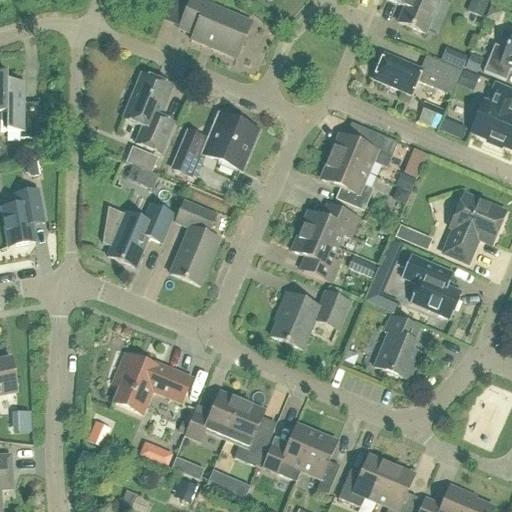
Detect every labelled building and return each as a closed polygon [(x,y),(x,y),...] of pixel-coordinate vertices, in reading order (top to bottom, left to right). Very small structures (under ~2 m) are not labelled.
[(238,57),(251,25),(208,7),(210,2),(206,0),(191,0),(178,32),(192,38),(190,43),(225,57),(227,52),(238,57)] [(408,0),(397,25),(423,36),(438,0),(408,0)] [(494,48),(483,74),(505,84),(510,71),(511,71),(511,35),(505,52),(494,48)] [(461,75),(447,69),(425,59),(419,72),(384,57),(373,83),(410,98),(416,84),(451,99),(461,75)] [(473,93),(479,80),(463,74),(458,86),(473,93)] [(0,75),(0,134),(20,135),(20,141),(39,141),(39,108),(24,107),(24,85),(6,85),(6,76),(0,75)] [(161,157),(174,126),(160,120),(172,90),(141,77),(122,121),(142,129),(135,146),(161,157)] [(483,106),(471,134),(488,142),(487,145),(501,151),(502,148),(511,151),(511,95),(495,88),(487,108),(483,106)] [(262,134),(258,132),(257,129),(254,127),(250,126),(247,128),(218,116),(207,141),(187,132),(170,173),(195,184),(205,161),(243,178),(262,134)] [(339,138),(330,160),(367,176),(372,164),(386,171),(397,145),(369,134),(363,148),(339,138)] [(427,183),(436,158),(415,151),(407,176),(427,183)] [(362,187),(367,176),(330,160),(321,182),(344,192),(339,203),(363,213),(372,191),(362,187)] [(43,218),(38,194),(14,198),(16,209),(1,211),(8,251),(35,246),(30,221),(43,218)] [(454,210),(448,224),(451,227),(450,230),(453,231),(442,257),(467,267),(478,242),(491,247),(504,216),(463,199),(458,211),(454,210)] [(183,205),(174,225),(189,231),(169,277),(200,290),(219,243),(208,238),(216,219),(183,205)] [(161,246),(173,217),(150,208),(143,224),(125,216),(107,259),(135,271),(147,241),(161,246)] [(299,234),(337,250),(343,238),(350,241),(358,221),(330,209),(325,222),(307,214),(299,234)] [(337,250),(299,234),(290,253),(309,261),(303,274),(331,286),(340,265),(332,262),(337,250)] [(452,276),(435,269),(410,259),(401,280),(418,287),(410,306),(449,322),(461,295),(447,289),(452,276)] [(337,333),(349,305),(325,295),(318,309),(286,296),(278,315),(280,316),(270,339),(302,352),(314,323),(337,333)] [(417,372),(424,357),(411,352),(419,331),(390,319),(384,333),(388,335),(373,369),(408,384),(414,371),(417,372)] [(181,407),(192,381),(146,362),(145,366),(125,357),(112,387),(120,390),(113,405),(142,418),(152,395),(181,407)] [(0,398),(17,395),(11,362),(0,363),(0,398)] [(226,443),(242,405),(220,396),(212,414),(198,408),(185,439),(201,445),(205,434),(226,443)] [(242,405),(226,443),(239,448),(234,461),(258,471),(271,439),(257,433),(264,414),(242,405)] [(300,476),(317,434),(296,426),(286,450),(273,444),(263,468),(296,482),(299,476),(300,476)] [(339,443),(317,434),(300,476),(320,484),(316,492),(328,497),(340,469),(329,465),(339,443)] [(90,468),(94,460),(81,454),(77,463),(90,468)] [(0,492),(12,492),(10,459),(0,459),(0,492)] [(375,505),(391,468),(368,459),(359,482),(348,477),(338,501),(359,510),(363,500),(375,505)] [(391,468),(375,505),(387,511),(386,511),(411,511),(414,506),(403,501),(413,478),(391,468)] [(491,511),(493,510),(467,499),(468,497),(449,489),(441,509),(424,502),(420,511),(491,511)]
